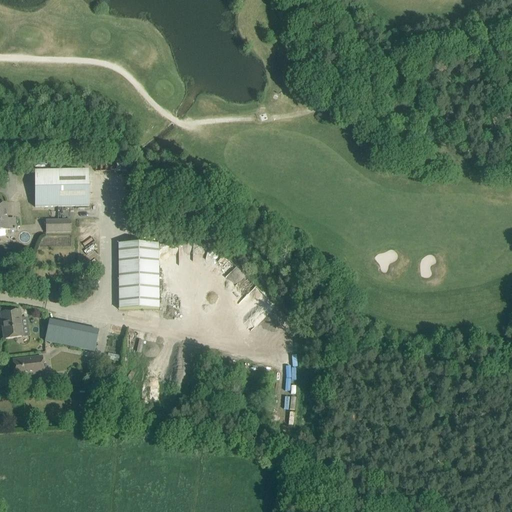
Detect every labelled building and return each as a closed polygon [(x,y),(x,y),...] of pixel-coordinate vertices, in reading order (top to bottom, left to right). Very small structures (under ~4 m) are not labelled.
[(35,171),(35,207),(88,206),(88,170),(35,171)] [(0,230),(15,229),(15,219),(7,220),(6,204),(0,204),(0,230)] [(73,218),(75,262),(94,261),(92,217),(73,218)] [(46,221),(46,233),(70,232),(70,221),(46,221)] [(158,244),(118,244),(118,309),(159,309),(158,244)] [(20,311),(10,312),(0,313),(2,322),(3,321),(5,339),(21,337),(19,319),(21,319),(20,311)] [(48,317),(44,334),(90,347),(94,330),(48,317)] [(42,357),(23,359),(13,360),(15,377),(44,374),(42,357)]
